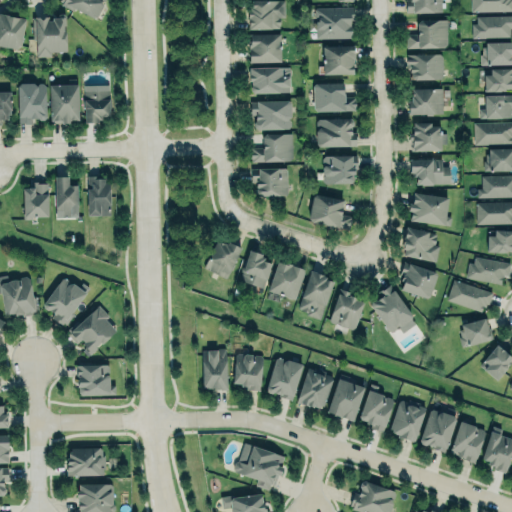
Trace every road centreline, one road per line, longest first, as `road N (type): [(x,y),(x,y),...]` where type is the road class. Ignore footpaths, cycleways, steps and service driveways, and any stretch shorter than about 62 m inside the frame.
road 1 (residential): [(37,424),(262,418),(511,507)]
road 2 (tertiary): [(158,470),(144,0)]
road 3 (residential): [(380,0),(385,200),(367,258)]
road 4 (residential): [(0,161),(13,152),(227,145)]
road 5 (residential): [(230,212),(222,0)]
road 6 (residential): [(37,360),(37,511)]
road 7 (residential): [(367,258),(230,212)]
